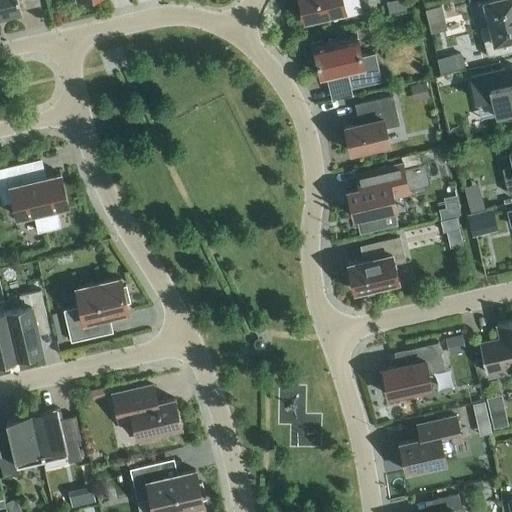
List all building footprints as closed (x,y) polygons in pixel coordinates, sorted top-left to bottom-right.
[(0,0),(0,15),(21,11),(18,0),(0,0)] [(299,0),(304,20),(339,12),(340,16),(361,12),(358,0),(299,0)] [(413,8),(411,0),(398,0),(401,10),(413,8)] [(511,0),(491,0),(484,2),(491,27),(481,29),(487,57),(511,50),(511,0)] [(322,44),(321,40),(310,43),(314,56),(316,56),(321,76),(347,70),(351,88),(382,80),(375,52),(361,56),(357,35),(322,44)] [(465,68),(461,53),(449,56),(453,71),(465,68)] [(511,67),(470,76),(476,100),(492,96),(496,115),(506,112),(508,118),(511,116),(511,67)] [(430,98),(426,82),(410,85),(413,101),(430,98)] [(363,122),(345,126),(351,152),(365,148),(366,153),(380,149),(379,145),(390,143),(386,127),(400,124),(393,94),(355,103),(358,115),(361,114),(363,122)] [(511,166),(502,168),(508,194),(511,192),(511,150),(511,151),(511,157),(511,166)] [(396,207),(393,195),(409,192),(408,190),(413,189),(414,193),(426,190),(425,186),(430,185),(425,163),(403,168),(403,164),(372,171),(356,175),(359,188),(348,191),(354,217),(359,216),(361,228),(360,228),(361,231),(386,226),(385,223),(384,223),(382,211),(396,207)] [(22,182),(18,165),(0,168),(0,191),(3,203),(14,200),(18,217),(34,213),(38,231),(61,226),(56,208),(68,205),(60,173),(22,182)] [(484,208),(482,201),(470,204),(471,211),(484,208)] [(480,216),(469,218),(473,234),(484,231),(480,216)] [(441,220),(443,231),(459,228),(456,217),(441,220)] [(386,284),(399,281),(394,263),(405,260),(399,236),(375,242),(378,256),(348,263),(354,291),(367,288),(368,294),(387,289),(386,284)] [(63,309),(71,341),(106,333),(102,317),(129,311),(127,302),(130,302),(126,285),(123,285),(121,277),(76,288),(80,305),(63,309)] [(22,307),(6,311),(17,357),(30,354),(31,358),(43,355),(35,319),(46,316),(40,290),(19,295),(22,307)] [(17,357),(6,311),(0,312),(0,365),(5,364),(4,361),(17,357)] [(479,343),(486,373),(507,368),(508,372),(511,371),(511,320),(496,324),(500,338),(479,343)] [(466,351),(462,335),(446,338),(450,355),(466,351)] [(379,371),(382,385),(386,384),(389,396),(413,390),(414,394),(430,391),(430,387),(432,386),(428,373),(444,369),(438,342),(394,352),(397,365),(382,369),(383,370),(379,371)] [(112,394),(119,423),(133,420),(136,436),(138,435),(140,441),(158,437),(157,431),(181,426),(175,398),(157,402),(153,385),(112,394)] [(87,392),(89,400),(105,396),(103,388),(87,392)] [(484,401),(473,404),(475,414),(486,411),(484,401)] [(57,407),(32,413),(42,458),(66,452),(68,462),(81,459),(77,440),(81,439),(75,415),(60,419),(57,407)] [(42,458),(32,413),(6,419),(9,430),(0,432),(0,463),(3,477),(20,473),(18,464),(42,458)] [(508,425),(505,413),(491,416),(494,428),(508,425)] [(420,438),(399,443),(406,471),(446,462),(445,459),(457,456),(454,442),(462,440),(456,416),(417,425),(420,438)] [(203,499),(206,498),(202,482),(199,483),(196,470),(177,474),(174,458),(130,468),(137,501),(151,498),(154,511),(175,511),(175,510),(203,503),(203,499)] [(92,486),(84,488),(88,504),(95,502),(92,486)] [(454,511),(454,509),(461,507),(458,493),(433,499),(435,511),(454,511)] [(7,503),(11,511),(16,511),(20,511),(15,500),(7,503)]
